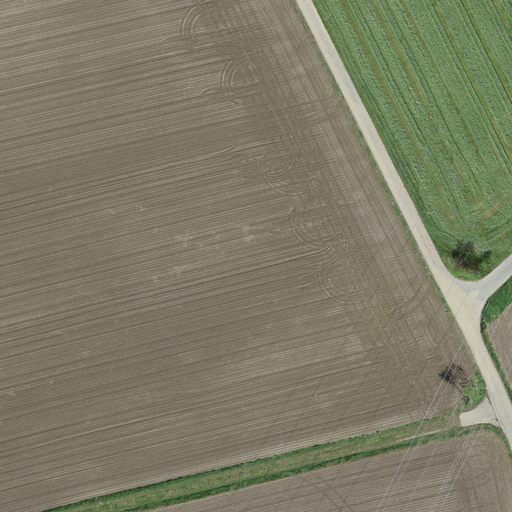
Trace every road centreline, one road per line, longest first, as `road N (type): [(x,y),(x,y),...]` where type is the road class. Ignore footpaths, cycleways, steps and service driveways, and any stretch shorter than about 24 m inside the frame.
road 1 (track): [(511,425),(468,312),(304,0)]
road 2 (track): [(509,415),(109,511)]
